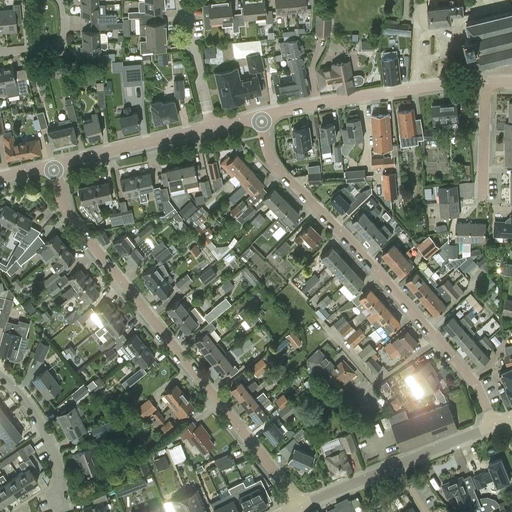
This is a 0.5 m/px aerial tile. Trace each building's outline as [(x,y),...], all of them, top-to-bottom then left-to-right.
[(128,18),(138,18),(150,17),(150,11),(164,11),(163,0),(151,0),(144,0),(138,1),(138,11),(127,12),(128,18)] [(237,13),(238,26),(244,25),(243,18),(255,17),(252,0),(241,0),(243,13),(237,13)] [(264,0),(252,0),(255,17),(265,16),(265,23),(272,22),(271,10),(265,10),(264,0)] [(285,11),(284,0),(273,0),(275,12),(285,11)] [(294,0),(284,0),(285,11),(296,10),(294,0)] [(305,0),(294,0),(296,10),(307,9),(305,0)] [(218,2),(220,21),(221,28),(231,27),(232,33),(239,32),(238,26),(237,13),(231,14),(229,1),(218,2)] [(220,21),(218,2),(208,3),(209,16),(203,17),(204,30),(211,29),(210,22),(220,21)] [(4,10),(6,32),(17,31),(16,23),(22,23),(20,4),(14,4),(14,9),(4,10)] [(81,16),(99,16),(98,4),(81,5),(81,16)] [(451,16),(463,15),(462,5),(427,8),(429,26),(452,23),(451,16)] [(511,10),(466,22),(470,38),(471,37),(471,38),(465,40),(468,51),(474,50),(474,51),(473,51),(477,66),(491,63),(491,65),(497,64),(496,61),(511,57),(511,10)] [(99,16),(99,23),(117,22),(117,15),(99,16)] [(316,15),(315,36),(330,37),(331,15),(316,15)] [(139,35),(146,34),(165,34),(165,23),(151,24),(150,17),(138,18),(139,35)] [(121,22),(117,22),(99,23),(99,31),(122,30),(121,22)] [(82,43),(107,42),(107,36),(103,34),(100,34),(99,31),(82,32),(82,43)] [(165,34),(146,34),(146,41),(139,41),(140,54),(152,53),(152,45),(166,45),(165,34)] [(286,58),(301,54),(300,52),(303,49),(302,46),(299,46),(298,39),(283,41),(286,58)] [(235,58),(247,57),(250,72),(263,69),(260,55),(261,54),(259,40),(232,43),(233,56),(235,58)] [(80,47),(81,54),(100,53),(100,49),(107,49),(107,42),(82,43),(83,47),(80,47)] [(203,58),(214,57),(213,46),(202,47),(203,58)] [(301,56),(301,54),(286,58),(289,71),(291,71),(304,68),(303,62),(305,60),(304,57),(301,56)] [(384,83),(400,81),(398,57),(382,59),(384,83)] [(142,84),(140,63),(122,65),(122,61),(111,61),(112,71),(121,71),(123,86),(142,84)] [(359,76),(358,76),(358,75),(351,76),(349,65),(316,69),(320,90),(336,87),(337,92),(354,89),(353,87),(360,86),(361,85),(362,84),(362,83),(363,82),(363,81),(363,80),(363,79),(362,78),(362,77),(361,77),(360,76),(359,76)] [(12,66),(2,68),(7,95),(17,93),(18,95),(28,93),(26,83),(25,79),(15,81),(12,66)] [(243,97),(261,93),(257,76),(239,81),(236,68),(215,73),(223,105),(244,100),(243,97)] [(277,71),(276,71),(271,73),(276,98),(295,94),(296,95),(309,92),(304,68),(291,71),(293,82),(287,83),(280,84),(277,71)] [(175,98),(184,97),(183,79),(173,80),(175,98)] [(104,92),(97,93),(98,109),(105,108),(104,92)] [(150,106),(154,123),(177,117),(173,101),(161,104),(160,101),(151,103),(151,106),(150,106)] [(69,120),(70,120),(71,120),(76,118),(73,107),(72,103),(70,103),(66,104),(65,104),(69,120)] [(458,126),(466,125),(465,114),(458,114),(457,103),(432,106),(434,123),(458,121),(458,126)] [(122,130),(139,126),(136,114),(130,115),(128,107),(122,109),(124,116),(119,117),(122,130)] [(418,139),(424,138),(422,126),(416,127),(413,110),(398,112),(401,133),(400,134),(402,147),(419,144),(418,139)] [(40,129),(47,127),(43,112),(36,114),(40,129)] [(87,139),(102,136),(96,113),(90,114),(92,121),(83,123),(87,139)] [(380,115),(383,150),(392,149),(389,114),(380,115)] [(383,150),(380,115),(371,116),(374,151),(383,150)] [(499,130),(503,130),(503,121),(507,121),(506,117),(498,117),(499,130)] [(344,142),(363,139),(360,119),(347,120),(348,128),(343,129),(344,142)] [(58,123),(60,129),(64,145),(76,142),(71,120),(70,120),(69,120),(58,123)] [(329,139),(336,137),(334,123),(321,125),(323,136),(320,137),(322,146),(323,156),(332,155),(329,139)] [(304,149),(312,147),(309,127),(293,130),(295,142),(293,142),(294,150),(296,150),(297,159),(305,158),(304,149)] [(424,128),(424,138),(424,139),(437,139),(437,128),(424,128)] [(64,145),(60,129),(47,132),(51,148),(64,145)] [(21,157),(18,143),(14,144),(12,135),(2,137),(7,160),(21,157)] [(37,139),(18,143),(21,157),(40,153),(37,139)] [(228,162),(226,160),(222,164),(224,166),(232,176),(245,164),(236,154),(232,159),(228,162)] [(394,155),(384,156),(385,166),(395,165),(394,155)] [(373,167),(385,166),(384,156),(372,157),(373,167)] [(216,162),(208,163),(211,179),(219,177),(216,162)] [(193,164),(179,167),(183,188),(197,185),(195,173),(200,171),(199,166),(193,167),(193,164)] [(241,186),(254,174),(245,164),(232,176),(229,178),(235,185),(238,182),(241,186)] [(460,179),(469,179),(469,164),(460,164),(460,179)] [(183,188),(179,167),(165,170),(166,173),(160,174),(162,179),(167,178),(169,191),(183,188)] [(346,182),(366,180),(365,169),(345,171),(346,182)] [(310,183),(322,182),(321,172),(309,172),(310,183)] [(150,174),(135,177),(139,194),(140,200),(147,199),(145,190),(153,188),(150,174)] [(256,174),(255,175),(254,174),(241,186),(229,197),(231,201),(246,187),(252,194),(263,184),(258,179),(259,177),(256,174)] [(383,175),(385,199),(397,198),(395,174),(383,175)] [(139,194),(135,177),(120,180),(123,195),(131,193),(131,196),(139,194)] [(208,179),(200,180),(203,195),(211,193),(208,179)] [(93,186),(97,204),(104,202),(104,200),(111,198),(108,183),(93,186)] [(97,205),(97,204),(93,186),(78,189),(82,204),(101,229),(104,228),(103,220),(104,219),(97,205)] [(439,202),(458,200),(457,186),(438,188),(439,202)] [(175,208),(168,199),(162,201),(160,189),(159,187),(153,188),(159,217),(164,216),(175,208)] [(162,201),(168,199),(169,199),(166,188),(160,189),(162,201)] [(262,198),(271,207),(281,197),(273,188),(262,198)] [(342,212),(350,204),(355,209),(371,194),(371,188),(364,191),(355,199),(344,188),(331,201),(342,212)] [(290,205),(281,197),(271,207),(279,216),(290,205)] [(247,204),(242,198),(230,209),(235,215),(247,204)] [(196,207),(190,200),(178,211),(185,218),(196,207)] [(458,200),(439,202),(441,217),(459,215),(458,200)] [(241,214),(246,220),(257,210),(251,204),(241,214)] [(9,229),(18,213),(6,205),(0,214),(0,220),(5,223),(3,225),(9,229)] [(290,205),(279,216),(275,220),(279,224),(283,220),(288,224),(285,227),(290,232),(298,223),(293,219),(298,214),(290,205)] [(372,210),(377,215),(382,211),(377,206),(372,210)] [(178,211),(175,208),(164,216),(159,217),(163,223),(178,211)] [(120,211),(123,222),(123,224),(133,222),(130,209),(120,211)] [(111,225),(123,222),(120,211),(109,213),(111,225)] [(352,222),(360,231),(370,222),(372,220),(364,211),(352,222)] [(391,217),(386,212),(382,215),(387,220),(391,217)] [(21,240),(18,244),(25,248),(31,242),(38,234),(40,231),(29,225),(32,221),(18,213),(9,229),(15,232),(13,236),(21,240)] [(260,214),(255,218),(260,223),(265,219),(260,214)] [(495,222),(494,236),(511,236),(511,217),(507,222),(495,222)] [(260,223),(255,218),(251,223),(256,228),(260,223)] [(372,220),(370,222),(360,231),(368,240),(380,229),(372,220)] [(150,223),(136,234),(141,239),(154,228),(150,223)] [(471,242),(471,223),(456,223),(456,242),(463,242),(463,251),(470,251),(470,242),(471,242)] [(486,223),(471,223),(471,242),(485,242),(486,223)] [(212,240),(208,236),(212,234),(206,226),(202,229),(199,225),(194,228),(207,244),(212,240)] [(278,225),(271,235),(278,240),(285,230),(278,225)] [(312,246),(321,236),(309,225),(300,233),(301,234),(295,240),(299,244),(305,239),(312,246)] [(385,225),(380,229),(368,240),(376,248),(388,238),(393,234),(385,225)] [(267,228),(262,233),(267,238),(272,233),(267,228)] [(113,242),(123,255),(137,243),(132,238),(130,239),(125,233),(113,242)] [(56,234),(37,249),(46,261),(51,258),(65,246),(56,234)] [(132,267),(150,253),(151,252),(149,250),(151,248),(143,238),(140,241),(137,243),(123,255),(132,267)] [(155,257),(167,247),(161,240),(151,248),(149,250),(151,252),(155,257)] [(421,250),(428,258),(440,248),(433,240),(421,250)] [(210,250),(216,258),(230,249),(225,241),(210,250)] [(21,262),(37,249),(31,242),(25,248),(18,257),(21,262)] [(279,250),(283,254),(291,246),(287,242),(279,250)] [(448,243),(441,249),(435,254),(442,262),(448,257),(448,256),(448,243)] [(391,265),(403,254),(394,244),(382,254),(391,265)] [(75,258),(65,246),(51,258),(55,263),(53,265),(57,270),(58,271),(75,258)] [(324,270),(329,266),(340,255),(332,246),(320,256),(318,264),(324,270)] [(161,264),(162,262),(172,254),(170,252),(167,247),(155,257),(159,261),(161,264)] [(15,260),(18,257),(13,254),(6,265),(0,261),(0,268),(6,271),(7,270),(15,260)] [(413,265),(403,254),(391,265),(401,275),(413,265)] [(347,264),(340,255),(329,266),(336,274),(347,264)] [(458,265),(465,273),(477,263),(470,255),(458,265)] [(145,282),(149,288),(168,273),(162,262),(161,264),(159,261),(154,265),(142,274),(147,281),(145,282)] [(316,274),(321,270),(314,262),(309,266),(316,274)] [(336,274),(344,283),(355,273),(347,264),(336,274)] [(209,266),(198,275),(205,283),(216,274),(209,266)] [(406,281),(414,290),(430,276),(422,268),(406,281)] [(68,299),(73,295),(92,279),(87,274),(85,276),(80,269),(68,279),(73,285),(63,292),(68,299)] [(58,271),(57,270),(44,280),(48,286),(62,276),(58,271)] [(173,288),(168,282),(173,279),(168,273),(149,288),(154,294),(156,292),(161,298),(173,288)] [(175,283),(181,290),(193,280),(187,273),(175,283)] [(296,276),(291,280),(301,293),(319,279),(314,273),(301,283),(296,276)] [(363,282),(355,273),(344,283),(352,292),(363,282)] [(430,276),(414,290),(421,299),(432,289),(438,284),(431,275),(430,276)] [(487,290),(495,283),(491,277),(482,284),(487,290)] [(92,279),(73,295),(77,299),(81,296),(87,303),(99,293),(94,287),(96,285),(92,279)] [(228,279),(220,285),(225,291),(233,285),(228,279)] [(441,284),(434,291),(440,297),(447,291),(453,286),(447,279),(441,284)] [(56,281),(46,288),(51,295),(61,288),(56,281)] [(460,294),(453,286),(447,291),(452,297),(454,300),(460,294)] [(8,288),(6,297),(3,307),(2,310),(9,313),(13,300),(14,295),(8,288)] [(352,300),(362,311),(377,297),(369,289),(364,293),(362,291),(352,300)] [(440,297),(434,291),(432,289),(421,299),(429,307),(440,297)] [(447,291),(440,297),(429,307),(436,316),(447,306),(445,303),(452,297),(447,291)] [(472,292),(466,296),(477,312),(483,309),(472,292)] [(322,298),(327,304),(331,300),(326,294),(322,298)] [(225,296),(211,307),(216,314),(230,303),(225,296)] [(385,306),(377,297),(362,311),(369,319),(385,306)] [(327,304),(322,298),(317,303),(320,307),(322,308),(323,308),(327,304)] [(511,298),(506,298),(503,311),(511,313),(511,298)] [(166,310),(176,321),(190,310),(186,304),(183,306),(178,300),(166,310)] [(106,303),(94,312),(104,324),(118,313),(114,307),(112,309),(106,303)] [(392,314),(385,306),(369,319),(377,328),(392,314)] [(328,314),(323,308),(322,308),(320,307),(315,311),(322,319),(328,314)] [(85,320),(94,312),(90,308),(81,315),(85,320)] [(238,313),(244,320),(250,316),(243,308),(238,313)] [(77,319),(81,315),(76,309),(65,317),(70,324),(77,319)] [(195,316),(190,310),(176,321),(185,333),(197,324),(192,318),(195,316)] [(123,319),(118,313),(104,324),(94,332),(98,337),(108,329),(113,336),(125,326),(121,320),(123,319)] [(392,314),(377,328),(374,330),(382,339),(400,323),(392,314)] [(463,318),(467,322),(471,318),(467,314),(463,318)] [(255,322),(250,316),(244,320),(250,326),(255,322)] [(349,322),(343,316),(334,324),(344,336),(353,328),(348,323),(349,322)] [(444,324),(453,334),(462,326),(453,316),(444,324)] [(471,318),(467,322),(470,327),(475,322),(471,318)] [(18,320),(17,324),(6,320),(0,342),(0,352),(11,356),(10,359),(21,362),(24,350),(17,348),(21,336),(25,337),(29,323),(18,320)] [(202,354),(217,342),(210,332),(216,328),(210,321),(200,329),(204,334),(200,337),(199,337),(196,339),(196,340),(194,342),(200,349),(199,350),(202,354)] [(462,326),(453,334),(462,345),(471,337),(476,333),(470,327),(467,322),(462,326)] [(346,339),(352,345),(364,334),(359,328),(346,339)] [(301,341),(292,330),(284,336),(294,347),(301,341)] [(391,344),(399,352),(403,357),(410,350),(409,350),(418,343),(407,330),(398,338),(391,344)] [(135,334),(128,340),(123,344),(120,346),(120,347),(129,359),(130,358),(145,346),(135,334)] [(103,341),(108,348),(116,341),(111,335),(103,341)] [(480,347),(485,343),(489,339),(485,335),(476,343),(471,337),(462,345),(471,355),(480,347)] [(239,345),(241,348),(251,342),(248,338),(239,345)] [(493,344),(489,339),(485,343),(488,348),(493,344)] [(40,341),(33,357),(42,361),(50,345),(40,341)] [(217,342),(202,354),(206,358),(207,357),(212,364),(224,355),(226,353),(217,342)] [(375,351),(369,343),(358,352),(365,360),(375,351)] [(237,344),(230,349),(235,355),(242,350),(237,344)] [(154,358),(145,346),(130,358),(135,363),(137,362),(141,367),(142,368),(143,367),(154,358)] [(490,358),(480,347),(471,355),(480,366),(490,358)] [(108,360),(116,354),(112,349),(104,354),(108,360)] [(336,390),(355,372),(343,359),(335,366),(318,349),(307,359),(336,390)] [(224,355),(212,364),(222,376),(227,371),(231,376),(238,370),(234,365),(233,366),(224,355)] [(372,356),(366,361),(375,372),(381,367),(372,356)] [(256,377),(268,367),(261,359),(250,368),(256,377)] [(425,394),(440,383),(431,371),(433,370),(427,362),(416,370),(411,364),(400,372),(404,379),(411,374),(415,380),(410,383),(415,390),(420,386),(425,394)] [(142,368),(141,367),(121,383),(126,388),(146,372),(143,367),(142,368)] [(511,367),(500,373),(511,398),(511,367)] [(47,398),(59,388),(45,370),(33,380),(47,398)] [(239,400),(249,392),(258,385),(254,381),(245,388),(240,381),(230,389),(239,400)] [(77,400),(89,391),(84,385),(72,394),(77,400)] [(170,408),(185,396),(176,385),(163,395),(169,401),(166,403),(170,408)] [(437,386),(431,390),(439,403),(445,400),(437,386)] [(254,398),(249,392),(239,400),(248,411),(257,403),(261,400),(266,396),(262,391),(254,398)] [(290,401),(284,393),(275,400),(281,408),(290,401)] [(194,407),(185,396),(170,408),(173,412),(176,410),(181,417),(194,407)] [(257,403),(248,411),(257,422),(266,415),(262,409),(271,401),(266,396),(261,400),(257,403)] [(150,398),(137,408),(144,418),(157,408),(150,398)] [(291,401),(278,411),(284,418),(297,408),(291,401)] [(420,413),(430,439),(457,429),(447,403),(420,413)] [(73,406),(69,408),(57,414),(68,438),(84,430),(73,406)] [(430,439),(420,413),(407,418),(404,409),(387,416),(390,424),(390,425),(390,424),(400,450),(430,439)] [(157,419),(162,414),(158,410),(153,414),(157,419)] [(162,414),(157,419),(161,423),(166,419),(162,414)] [(0,433),(1,435),(13,426),(5,416),(0,420),(0,433)] [(169,419),(161,426),(166,433),(174,427),(169,419)] [(277,427),(282,423),(279,419),(274,423),(273,421),(263,429),(273,441),(282,433),(277,427)] [(90,429),(93,438),(115,430),(112,421),(90,429)] [(202,453),(213,445),(206,435),(207,433),(200,424),(196,428),(192,422),(177,433),(182,439),(188,435),(202,453)] [(13,426),(1,435),(6,441),(0,445),(0,447),(2,450),(21,436),(13,426)] [(292,436),(299,441),(302,436),(295,431),(292,436)] [(350,469),(344,453),(355,448),(349,432),(336,437),(339,445),(324,450),(326,457),(325,457),(332,475),(342,472),(350,469)] [(96,445),(106,441),(104,435),(93,439),(96,445)] [(308,469),(314,456),(298,448),(299,445),(293,439),(279,451),(287,460),(308,469)] [(181,443),(168,447),(173,463),(186,459),(181,443)] [(82,475),(101,468),(98,460),(95,461),(92,455),(95,453),(93,446),(74,453),(82,475)] [(6,458),(9,462),(19,455),(23,461),(24,462),(24,461),(29,458),(22,447),(6,458)] [(165,454),(153,459),(157,470),(170,466),(165,454)] [(216,465),(230,459),(228,454),(214,460),(216,465)] [(0,467),(9,462),(6,458),(0,461),(0,467)] [(232,458),(230,459),(216,465),(219,471),(235,464),(232,458)] [(498,486),(511,481),(502,459),(489,464),(492,471),(483,474),(482,473),(474,477),(479,488),(488,485),(487,483),(495,479),(498,486)] [(148,473),(143,460),(134,464),(139,476),(148,473)] [(24,462),(23,461),(18,464),(23,472),(18,475),(27,489),(38,481),(31,472),(29,468),(24,461),(24,462)] [(8,482),(16,496),(27,489),(18,475),(8,482)] [(0,487),(0,493),(6,503),(16,496),(8,482),(3,476),(0,477),(0,481),(3,486),(0,487)] [(473,509),(482,506),(474,488),(468,490),(462,477),(443,485),(448,497),(455,494),(461,507),(471,503),(473,509)] [(245,487),(256,508),(266,504),(262,495),(267,493),(260,479),(245,487)] [(230,494),(237,507),(242,505),(245,511),(248,511),(256,508),(245,487),(243,481),(228,488),(230,494)] [(175,511),(206,511),(197,489),(171,500),(175,511)] [(106,511),(103,502),(108,500),(105,493),(92,499),(94,505),(84,510),(84,511),(106,511)] [(220,499),(226,511),(239,511),(237,507),(230,494),(220,499)] [(226,511),(220,499),(210,504),(214,511),(226,511)] [(365,511),(361,504),(355,507),(351,499),(324,511),(319,511),(318,509),(310,511),(365,511)]
